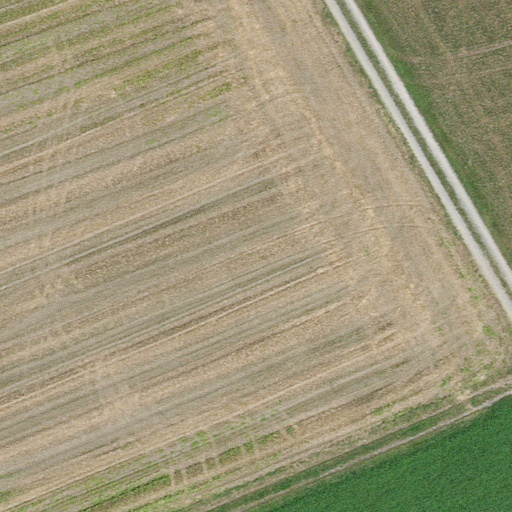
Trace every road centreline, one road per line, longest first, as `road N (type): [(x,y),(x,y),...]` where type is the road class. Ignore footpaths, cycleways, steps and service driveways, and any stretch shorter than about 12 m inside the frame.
road 1 (track): [(336,0),(511,305)]
road 2 (track): [(511,384),(209,511)]
